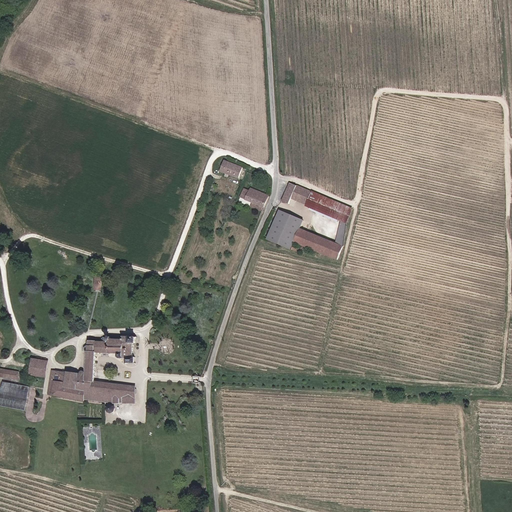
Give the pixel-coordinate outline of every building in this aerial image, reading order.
[(243,168),(225,160),(220,172),(239,179),(243,168)] [(291,198),(297,186),(290,183),(282,201),(289,204),(291,198)] [(352,209),(297,186),(291,198),(307,205),(306,206),(342,221),(346,223),(352,209)] [(246,200),(250,191),(245,188),(241,197),(246,200)] [(264,207),(269,196),(251,188),(250,191),(246,200),(253,203),(263,207),(264,207)] [(261,211),(263,207),(253,203),(251,207),(261,211)] [(300,229),(304,220),(280,210),(268,239),(291,249),(294,244),(294,242),(300,229)] [(343,247),(346,223),(342,221),(336,244),(343,247)] [(336,244),(300,229),(294,242),(338,260),(343,247),(336,244)] [(300,253),(303,247),(294,244),(291,249),(300,253)] [(6,343),(7,339),(0,336),(0,349),(7,351),(9,344),(6,343)] [(95,382),(96,353),(118,354),(118,357),(119,358),(127,358),(127,363),(135,363),(135,357),(133,357),(134,343),(136,344),(136,337),(123,336),(123,340),(111,339),(111,338),(110,337),(109,336),(108,336),(107,336),(106,337),(106,339),(105,342),(96,342),(96,341),(89,341),(89,346),(86,346),(85,347),(84,350),(86,351),(88,351),(87,375),(84,375),(84,373),(83,372),(82,372),(81,373),(81,374),(54,371),(53,373),(52,373),(49,394),(84,401),(85,399),(110,402),(135,403),(135,387),(95,382)] [(45,377),(48,362),(33,359),(30,375),(45,377)] [(0,405),(25,411),(30,387),(4,382),(1,396),(0,398),(0,400),(0,405)] [(115,411),(116,409),(115,408),(114,406),(113,405),(111,405),(110,406),(108,406),(108,408),(107,409),(108,411),(109,412),(110,413),(112,413),(113,413),(115,412),(115,411)] [(13,410),(12,417),(24,419),(25,411),(13,410)] [(131,470),(156,470),(156,451),(131,451),(131,470)]
